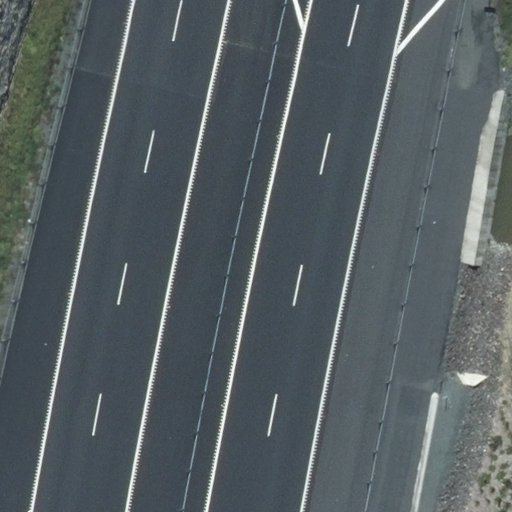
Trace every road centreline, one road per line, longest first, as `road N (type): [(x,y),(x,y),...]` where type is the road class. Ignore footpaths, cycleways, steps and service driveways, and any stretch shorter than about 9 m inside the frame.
road 1 (motorway): [(374,0),(254,511)]
road 2 (motorway): [(85,511),(197,0)]
